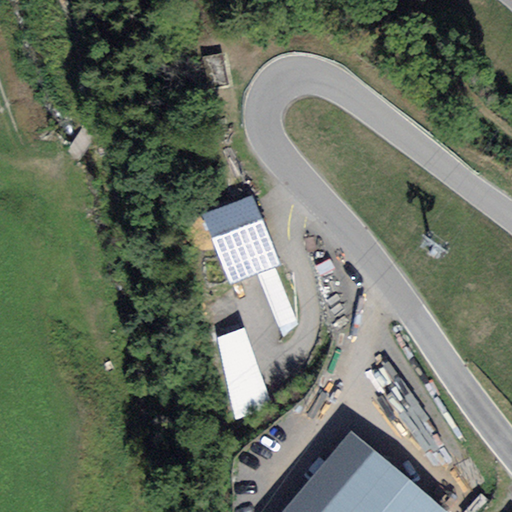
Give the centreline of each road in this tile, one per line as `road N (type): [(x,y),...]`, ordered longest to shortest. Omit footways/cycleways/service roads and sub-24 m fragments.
road 1 (tertiary): [(511,217),(320,78),(286,78),(265,108),(278,151),(356,235),(511,449)]
road 2 (track): [(75,0),(86,129),(67,162),(27,162),(0,94)]
road 3 (track): [(337,0),(511,130)]
